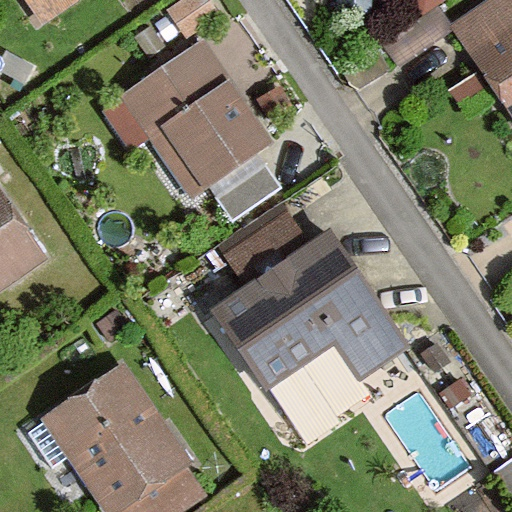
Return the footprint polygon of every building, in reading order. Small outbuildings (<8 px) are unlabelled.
[(15,0),(26,15),(46,0),(15,0)] [(511,0),(482,0),(440,28),(511,131),(511,130),(511,0)] [(189,43),(113,97),(185,197),(260,143),(189,43)] [(0,210),(0,284),(34,262),(0,210)] [(317,231),(200,312),(275,418),(392,337),(317,231)] [(111,369),(34,425),(97,511),(168,511),(199,490),(111,369)]
